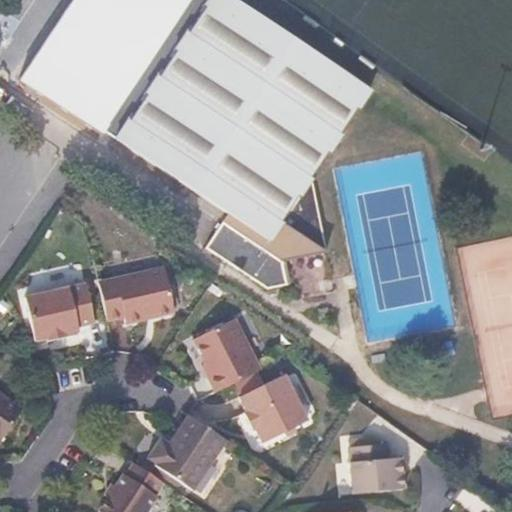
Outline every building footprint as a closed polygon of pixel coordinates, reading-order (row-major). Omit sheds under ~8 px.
[(367,90),(230,0),(204,0),(199,6),(201,10),(186,32),(184,32),(169,51),(172,54),(156,78),(154,77),(141,94),(144,96),(131,117),(127,117),(111,140),(229,218),(225,225),(222,223),(205,250),(268,291),(285,286),(279,263),(323,252),(308,182),(310,178),(306,175),(323,151),(325,153),(338,134),(335,132),(351,107),(355,108),(367,90)] [(165,306),(159,262),(92,270),(96,308),(115,306),(117,312),(165,306)] [(84,309),(78,271),(18,279),(23,322),(36,320),(36,323),(54,321),(54,318),(67,317),(67,311),(84,309)] [(197,339),(208,362),(214,374),(209,378),(217,392),(263,370),(238,320),(197,339)] [(214,374),(208,362),(202,365),(209,378),(214,374)] [(307,422),(285,375),(241,397),(248,410),(243,413),(251,431),(256,429),(263,443),(307,422)] [(0,438),(22,406),(0,391),(0,438)] [(190,496),(225,443),(187,418),(167,449),(159,444),(146,464),(154,469),(153,472),(190,496)] [(353,492),(403,485),(400,454),(388,455),(386,440),(347,444),(353,492)] [(125,478),(116,492),(110,501),(102,511),(155,511),(161,503),(160,501),(167,489),(136,467),(128,479),(125,478)] [(110,501),(116,492),(113,490),(107,498),(110,501)]
